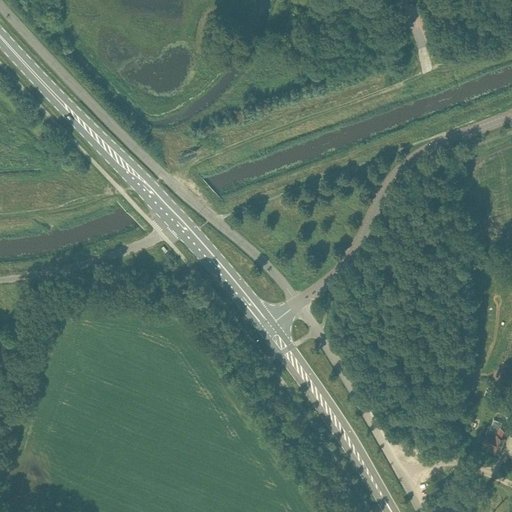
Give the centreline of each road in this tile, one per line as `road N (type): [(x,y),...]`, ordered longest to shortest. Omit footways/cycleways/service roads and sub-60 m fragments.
road 1 (secondary): [(264,328),(144,183),(0,33)]
road 2 (tertiary): [(297,304),(349,261),(393,177),(434,146),(511,118)]
road 3 (unclassified): [(420,511),(297,304)]
road 4 (secondary): [(390,511),(264,328)]
road 5 (unclassified): [(297,304),(203,210)]
